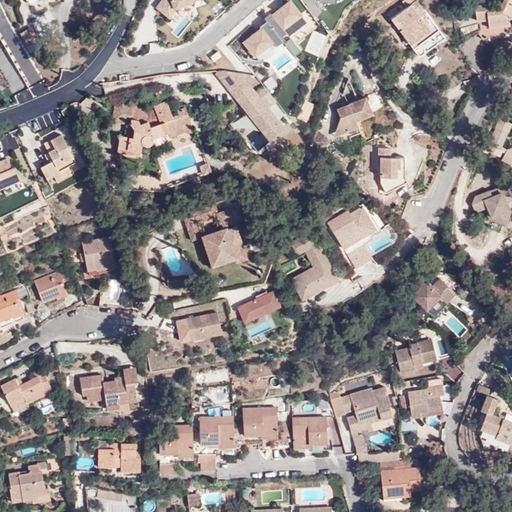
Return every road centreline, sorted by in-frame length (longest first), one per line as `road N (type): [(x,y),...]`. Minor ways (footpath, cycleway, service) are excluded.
road 1 (residential): [(511,481),(457,458),(450,425),(471,375),(509,327)]
road 2 (residential): [(511,74),(467,117),(419,233)]
road 3 (residential): [(128,13),(99,64),(63,92),(0,121)]
road 4 (residential): [(360,511),(338,464),(220,470)]
road 5 (residential): [(0,362),(47,333),(115,327)]
